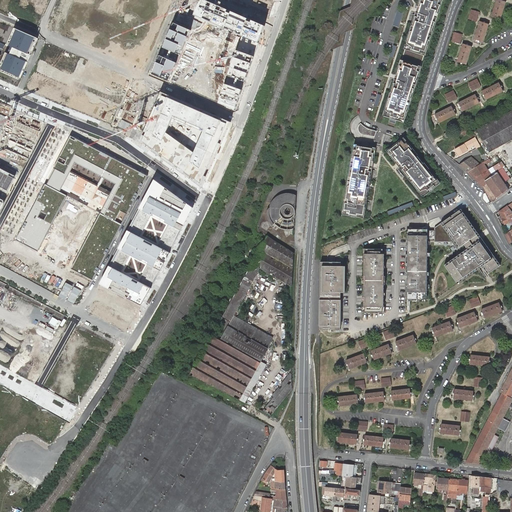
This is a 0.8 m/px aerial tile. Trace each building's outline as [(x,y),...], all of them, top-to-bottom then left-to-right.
[(69,0),(55,32),(139,69),(169,0),(69,0)] [(265,26),(205,0),(200,0),(194,15),(259,43),(265,26)] [(273,0),(233,0),(269,15),(273,0)] [(415,82),(420,66),(430,36),(431,36),(431,33),(436,18),(437,15),(436,15),(441,0),(420,0),(419,3),(415,14),(416,14),(413,23),(412,23),(410,29),(411,29),(398,70),(397,70),(394,80),(395,80),(392,90),(391,90),(389,96),(390,96),(384,115),(390,117),(396,119),(403,121),(409,102),(410,100),(409,100),(414,84),(415,84),(416,82),(415,82)] [(506,0),(505,0),(495,0),(491,15),(500,18),(506,0)] [(400,7),(394,24),(400,26),(406,9),(400,7)] [(479,11),(472,9),(469,17),(476,19),(479,11)] [(489,23),(480,20),(474,37),(483,40),(489,23)] [(191,30),(174,23),(152,74),(169,81),(191,30)] [(37,39),(15,29),(8,45),(13,48),(10,54),(6,52),(0,66),(0,70),(20,79),(27,62),(23,60),(26,52),(30,54),(37,39)] [(462,33),(455,30),(452,39),(460,42),(462,33)] [(472,45),(463,42),(457,60),(466,63),(472,45)] [(254,57),(236,50),(219,102),(235,109),(254,57)] [(477,77),(469,81),(472,89),(481,84),(477,77)] [(499,81),(482,89),(486,98),(503,89),(499,81)] [(454,89),(445,93),(449,100),(457,96),(454,89)] [(475,93),(459,101),(463,110),(480,101),(475,93)] [(162,94),(141,143),(201,184),(228,124),(162,94)] [(452,104),(435,113),(439,121),(456,113),(452,104)] [(511,109),(477,129),(489,151),(511,138),(511,109)] [(362,133),(375,135),(376,130),(370,128),(367,127),(365,125),(361,122),(360,123),(359,124),(358,126),(358,128),(359,129),(360,131),(362,133)] [(471,128),(469,124),(461,129),(463,133),(471,128)] [(148,175),(71,135),(49,177),(16,239),(38,251),(67,196),(60,192),(75,165),(115,186),(72,269),(93,280),(148,175)] [(473,142),(476,147),(480,145),(475,136),(466,141),(468,144),(473,142)] [(414,150),(404,137),(388,150),(396,160),(395,160),(402,168),(408,175),(407,175),(411,180),(412,180),(424,195),(439,182),(429,169),(430,168),(429,167),(428,168),(427,166),(428,166),(426,164),(426,165),(420,158),(421,158),(420,156),(419,157),(415,152),(416,151),(415,150),(414,150)] [(375,147),(355,143),(352,160),(351,160),(351,162),(351,163),(345,198),(344,200),(345,200),(343,213),(350,214),(350,215),(353,215),(362,216),(370,170),(371,170),(373,160),(372,159),(375,147)] [(463,143),(454,147),(458,154),(467,149),(463,143)] [(459,163),(467,171),(478,164),(470,156),(459,163)] [(467,171),(475,178),(488,169),(484,162),(486,161),(487,162),(492,159),(491,156),(487,158),(482,162),(480,163),(478,164),(467,171)] [(489,201),(508,188),(494,169),(491,168),(489,170),(488,169),(475,178),(483,186),(489,201)] [(193,208),(154,179),(100,284),(142,306),(158,278),(193,208)] [(457,191),(456,190),(442,195),(443,199),(458,194),(457,191)] [(294,228),(296,195),(294,195),(293,194),(291,194),(288,193),(286,193),(280,195),(278,196),(277,197),(276,198),(274,199),(267,214),(268,219),(270,223),(272,226),(274,223),(281,228),(283,229),(288,230),(290,229),(294,228)] [(400,209),(398,205),(386,209),(388,213),(400,209)] [(506,205),(498,210),(501,217),(504,223),(511,218),(511,212),(511,211),(506,205)] [(460,208),(434,226),(434,241),(458,236),(466,247),(464,249),(465,251),(451,260),(457,268),(458,267),(459,268),(458,269),(463,276),(482,262),(488,272),(498,265),(480,239),(482,238),(460,208)] [(427,228),(407,228),(407,265),(426,266),(427,228)] [(293,259),(294,253),(267,236),(252,263),(213,334),(190,375),(239,400),(246,403),(248,399),(242,396),(261,361),(268,349),(248,337),(251,332),(238,325),(235,330),(228,326),(260,268),(292,286),(293,259)] [(362,300),(362,305),(363,305),(363,310),(380,310),(380,305),(382,305),(382,283),(381,283),(381,277),(382,277),(382,253),(381,253),(381,247),(364,247),(364,253),(363,253),(362,260),(364,260),(364,264),(362,264),(362,277),(363,277),(363,283),(362,283),(362,295),(363,295),(363,300),(362,300)] [(321,260),(318,328),(326,328),(329,329),(339,329),(341,261),(321,260)] [(426,266),(407,265),(407,298),(426,298),(426,266)] [(511,286),(503,291),(507,298),(511,295),(511,286)] [(478,296),(469,299),(472,306),(480,303),(478,296)] [(499,301),(481,308),(484,317),(502,310),(499,301)] [(453,305),(444,308),(447,315),(455,312),(453,305)] [(474,310),(456,317),(460,326),(477,319),(474,310)] [(431,326),(435,335),(453,329),(449,319),(431,326)] [(392,328),(383,331),(386,338),(394,335),(392,328)] [(395,340),(398,349),(416,342),(413,333),(395,340)] [(367,337),(358,340),(361,348),(369,344),(367,337)] [(370,349),(373,358),(391,352),(388,342),(370,349)] [(345,358),(349,367),(366,361),(363,352),(345,358)] [(470,353),(469,363),(487,365),(488,355),(470,353)] [(511,390),(511,366),(499,390),(501,392),(491,411),(501,416),(510,401),(511,397),(509,396),(511,390)] [(259,409),(271,415),(280,404),(292,389),(291,368),(259,409)] [(473,375),(472,384),(480,385),(481,376),(473,375)] [(381,378),(382,386),(391,385),(390,377),(381,378)] [(355,381),(356,389),(365,388),(364,380),(355,381)] [(453,387),(452,397),(471,399),(472,389),(453,387)] [(390,390),(392,400),(410,398),(409,388),(390,390)] [(365,393),(366,403),(385,401),(383,391),(365,393)] [(339,396),(340,406),(358,404),(357,394),(339,396)] [(501,416),(491,411),(481,430),(491,435),(492,433),(495,427),(501,417),(501,416)] [(461,412),(460,420),(469,421),(470,413),(461,412)] [(508,422),(501,417),(495,427),(503,431),(508,422)] [(357,420),(356,428),(365,429),(366,421),(357,420)] [(440,422),(439,432),(458,434),(459,424),(440,422)] [(266,443),(273,427),(263,423),(262,423),(260,423),(258,427),(262,429),(250,456),(256,459),(261,447),(260,447),(262,441),(266,443)] [(383,423),(382,431),(391,432),(392,424),(383,423)] [(465,461),(477,463),(484,448),(487,448),(490,448),(491,448),(497,436),(492,433),(491,435),(481,430),(465,461)] [(338,431),(337,440),(355,442),(356,433),(338,431)] [(364,434),(362,443),(381,445),(382,436),(364,434)] [(390,437),(389,446),(408,448),(409,439),(390,437)] [(353,465),(338,463),(335,463),(335,469),(338,469),(337,474),(352,476),(353,465)] [(271,465),(266,472),(273,475),(275,472),(277,468),(271,465)] [(276,481),(285,482),(284,470),(278,469),(277,468),(275,472),(276,481)] [(266,472),(262,480),(270,481),(270,480),(273,475),(266,472)] [(419,494),(423,495),(423,489),(425,474),(414,472),(413,484),(420,485),(419,494)] [(436,475),(425,474),(423,489),(427,490),(427,484),(434,485),(436,475)] [(343,476),(342,488),(356,489),(357,477),(343,476)] [(491,478),(471,476),(470,486),(475,486),(474,493),(479,493),(480,490),(490,491),(491,478)] [(448,489),(449,479),(438,477),(437,487),(439,488),(448,489)] [(457,493),(458,480),(449,479),(448,489),(448,492),(457,493)] [(379,480),(378,492),(391,493),(392,482),(379,480)] [(460,493),(467,494),(468,481),(458,480),(457,493),(457,495),(460,495),(460,493)] [(274,487),(285,489),(285,482),(276,481),(275,481),(274,487)] [(329,486),(324,485),(321,485),(320,495),(323,495),(323,497),(331,498),(330,503),(334,503),(334,498),(345,500),(345,497),(356,498),(356,502),(358,502),(359,498),(360,490),(356,489),(342,488),(338,487),(329,486)] [(275,498),(286,500),(285,489),(274,487),(271,487),(271,490),(276,491),(276,496),(270,495),(270,497),(274,498),(275,498)] [(410,504),(412,489),(400,487),(399,497),(398,507),(403,507),(403,503),(410,504)] [(384,497),(369,495),(368,511),(372,511),(378,511),(379,503),(383,503),(384,497)] [(268,498),(263,497),(263,499),(261,510),(266,511),(270,511),(272,502),(272,499),(268,498)] [(287,508),(286,500),(275,498),(274,506),(278,507),(277,511),(284,511),(285,508),(287,508)]
